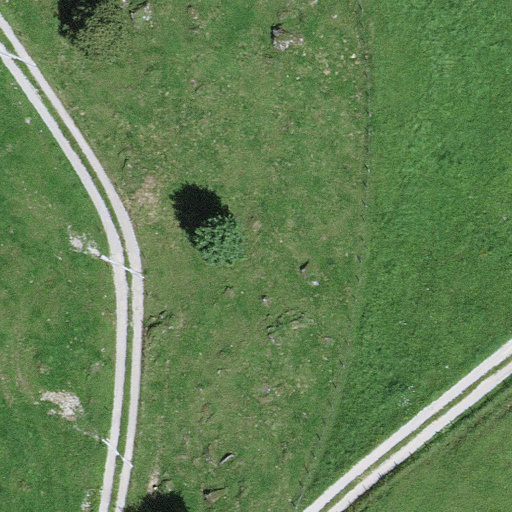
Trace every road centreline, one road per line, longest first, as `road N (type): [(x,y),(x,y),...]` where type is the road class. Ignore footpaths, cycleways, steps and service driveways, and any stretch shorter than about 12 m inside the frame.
road 1 (track): [(0,30),(97,168),(124,236),(131,333),(114,511)]
road 2 (track): [(327,511),(511,355)]
